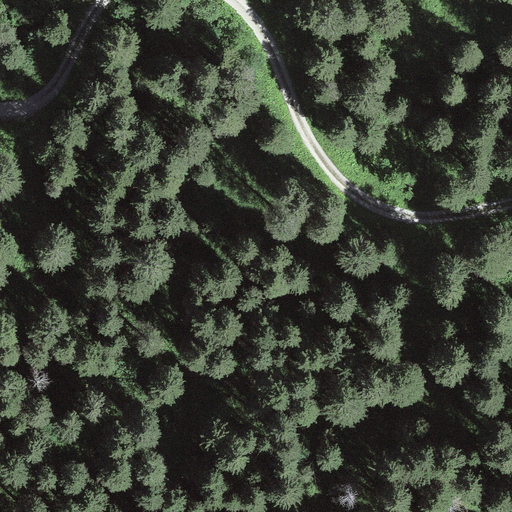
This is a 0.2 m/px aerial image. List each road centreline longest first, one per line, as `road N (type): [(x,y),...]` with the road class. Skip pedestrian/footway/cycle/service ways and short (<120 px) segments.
road 1 (track): [(511,203),(435,220),(369,201),(323,160),(261,27),(236,0)]
road 2 (track): [(114,0),(98,12),(71,76),(43,103),(0,106)]
